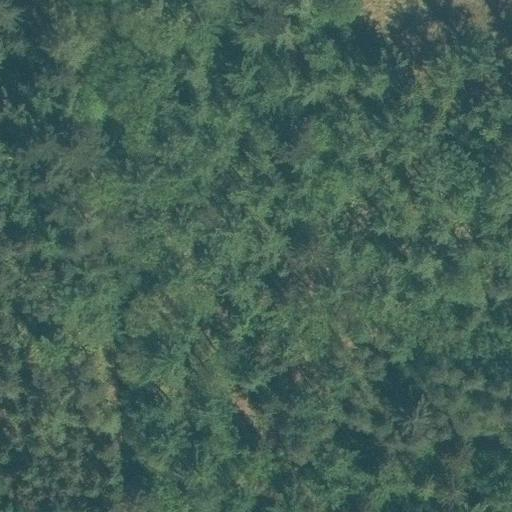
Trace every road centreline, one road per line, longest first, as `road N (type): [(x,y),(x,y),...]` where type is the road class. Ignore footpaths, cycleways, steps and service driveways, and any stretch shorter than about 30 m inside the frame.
road 1 (track): [(62,0),(123,511)]
road 2 (track): [(252,511),(301,354),(333,150)]
road 3 (track): [(333,150),(511,121)]
road 4 (track): [(297,0),(331,111),(333,150)]
